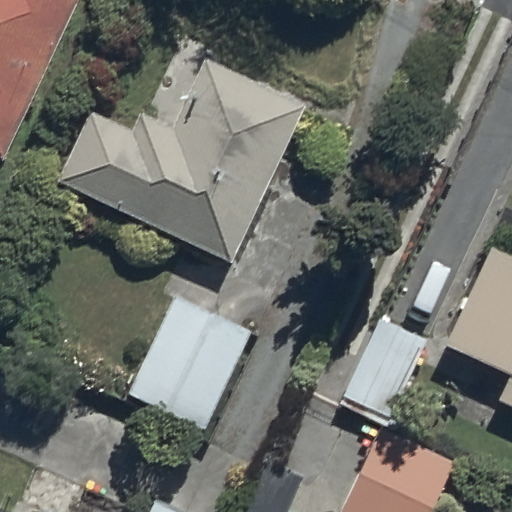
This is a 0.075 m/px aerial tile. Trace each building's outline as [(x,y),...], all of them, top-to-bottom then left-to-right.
[(0,0),(0,168),(4,171),(82,0),(0,0)] [(302,116),(203,68),(167,138),(138,123),(128,142),(88,122),(56,188),(226,272),(302,116)] [(0,226),(12,198),(0,192),(0,226)] [(511,273),(483,260),(439,355),(505,386),(493,411),(511,420),(511,273)] [(172,303),(126,400),(202,437),(249,341),(172,303)] [(374,329),(338,407),(386,430),(422,352),(374,329)] [(376,439),(341,511),(431,511),(450,473),(376,439)]
